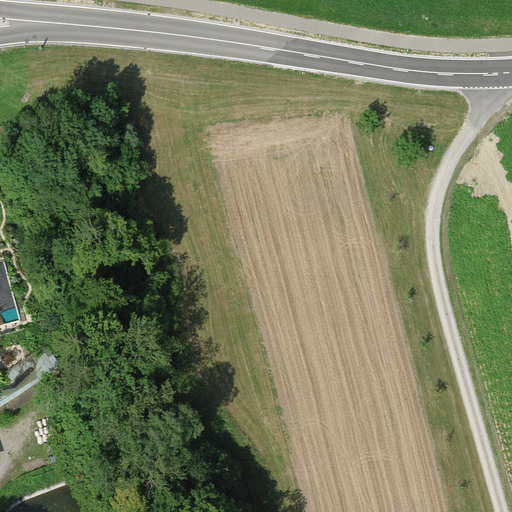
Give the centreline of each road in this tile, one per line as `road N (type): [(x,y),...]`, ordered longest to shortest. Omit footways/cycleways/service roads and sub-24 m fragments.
road 1 (track): [(502,511),(447,313),(436,221),(453,159),(509,76)]
road 2 (tertiary): [(384,68),(47,22)]
road 3 (tertiary): [(384,68),(511,75)]
